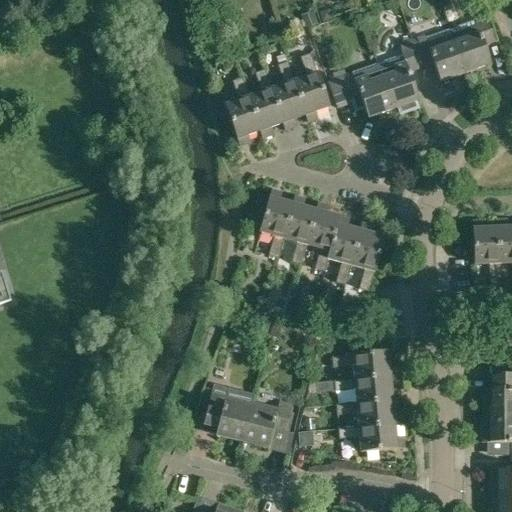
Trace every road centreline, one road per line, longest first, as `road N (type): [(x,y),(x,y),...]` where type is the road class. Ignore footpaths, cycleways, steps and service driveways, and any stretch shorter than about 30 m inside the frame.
road 1 (residential): [(440,499),(348,481),(260,488),(164,460)]
road 2 (residential): [(439,362),(421,259),(423,212)]
road 3 (residential): [(440,499),(439,362)]
road 4 (residential): [(423,212),(479,139),(511,121)]
